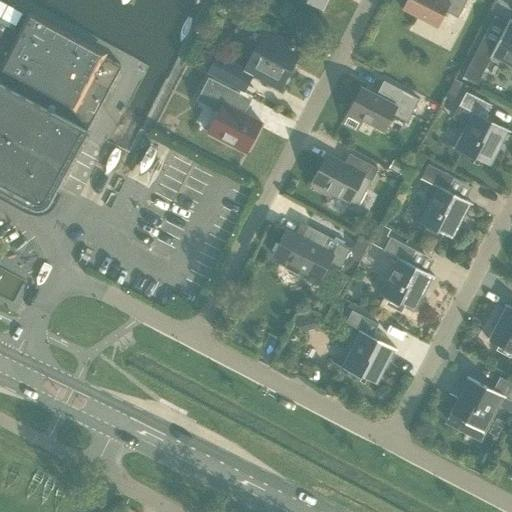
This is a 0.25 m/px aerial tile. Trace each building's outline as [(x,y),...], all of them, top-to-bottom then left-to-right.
[(458,17),(466,0),(406,0),(402,9),(438,27),(446,11),(458,17)] [(0,19),(0,190),(32,207),(35,208),(37,209),(39,209),(41,209),(43,208),(45,207),(47,206),(48,205),(49,204),(50,202),(88,132),(90,133),(90,131),(88,130),(110,87),(123,65),(103,55),(31,16),(18,40),(11,36),(15,28),(0,19)] [(483,37),(464,76),(478,82),(492,54),(511,64),(511,22),(509,20),(497,44),(483,37)] [(300,49),(266,31),(246,69),(218,54),(208,72),(243,91),(253,73),(280,88),(300,49)] [(450,58),(445,68),(455,73),(460,63),(450,58)] [(252,99),(236,91),(209,77),(197,100),(218,111),(208,132),(246,152),(262,122),(245,113),(252,99)] [(407,121),(419,99),(384,80),(376,95),(361,87),(343,123),(357,130),(362,119),(384,130),(393,113),(407,121)] [(464,84),(457,80),(450,93),(457,97),(464,84)] [(490,165),(509,129),(485,117),(492,104),(466,91),(459,105),(475,113),(456,149),(475,159),(475,157),(490,165)] [(425,158),(417,154),(410,167),(418,171),(425,158)] [(326,155),(313,181),(358,205),(378,168),(355,156),(349,167),(326,155)] [(407,166),(395,160),(391,168),(402,174),(407,166)] [(452,238),(471,202),(447,190),(454,177),(428,164),(421,178),(437,186),(418,222),(437,232),(438,230),(452,238)] [(416,250),(390,236),(388,235),(391,228),(381,223),(370,243),(384,249),(383,250),(399,259),(380,295),(399,305),(400,303),(414,310),(433,275),(409,263),(416,250)] [(299,237),(286,230),(273,255),(287,262),(284,268),(299,275),(302,270),(321,280),(330,264),(340,269),(351,248),(306,224),(299,237)] [(511,306),(508,304),(489,340),(503,347),(503,349),(511,354),(511,306)] [(362,330),(343,368),(361,377),(362,376),(376,383),(395,348),(372,336),(378,323),(352,309),(346,322),(362,330)] [(451,413),(446,423),(479,440),(483,432),(502,395),(511,400),(511,382),(500,376),(493,389),(470,377),(451,413)]
